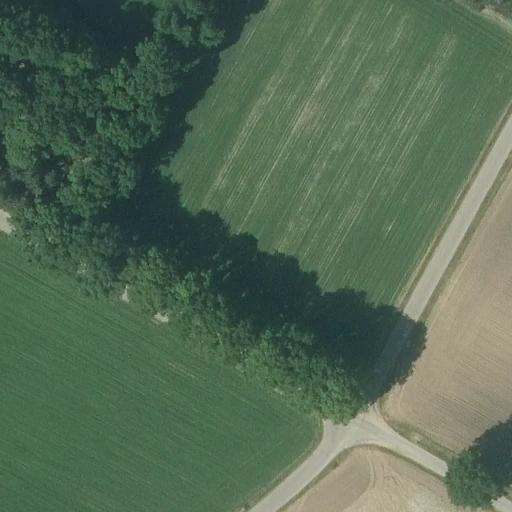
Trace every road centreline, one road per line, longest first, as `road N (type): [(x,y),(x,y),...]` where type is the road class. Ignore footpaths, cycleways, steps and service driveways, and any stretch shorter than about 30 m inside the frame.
road 1 (unclassified): [(0,216),(352,416)]
road 2 (unclassified): [(352,416),(511,131)]
road 3 (unclassified): [(352,416),(511,511)]
road 4 (unclassified): [(262,511),(302,480),(352,416)]
